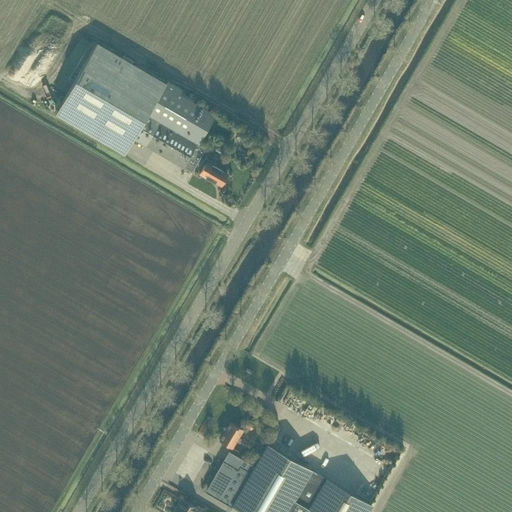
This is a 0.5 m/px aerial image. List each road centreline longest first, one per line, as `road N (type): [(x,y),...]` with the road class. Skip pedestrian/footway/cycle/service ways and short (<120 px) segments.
road 1 (tertiary): [(79,511),(374,0)]
road 2 (unclassified): [(137,511),(431,0)]
